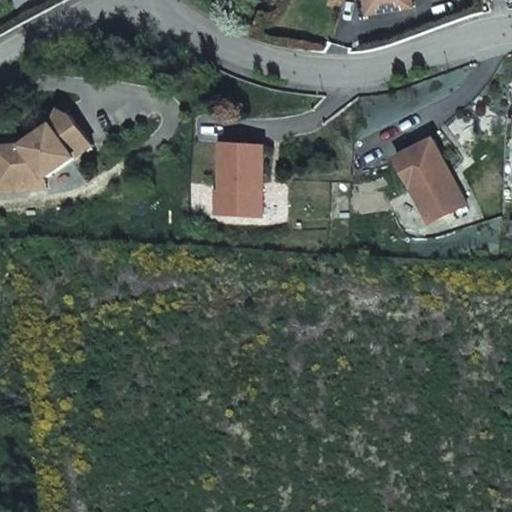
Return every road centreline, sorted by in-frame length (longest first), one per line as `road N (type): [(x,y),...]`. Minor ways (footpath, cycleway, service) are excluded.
road 1 (residential): [(143,0),(241,56),(327,72),(511,31)]
road 2 (residential): [(137,0),(92,11),(0,55)]
